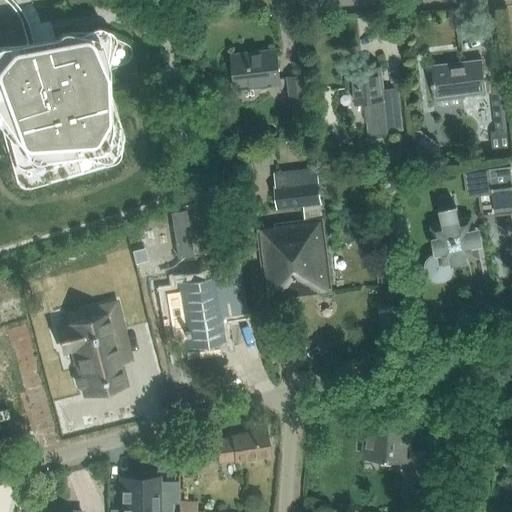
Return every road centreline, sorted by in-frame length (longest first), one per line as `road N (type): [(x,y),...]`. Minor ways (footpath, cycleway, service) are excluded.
road 1 (residential): [(0,473),(288,391)]
road 2 (residential): [(288,391),(380,368),(419,368),(511,393)]
road 3 (residential): [(282,511),(288,391)]
